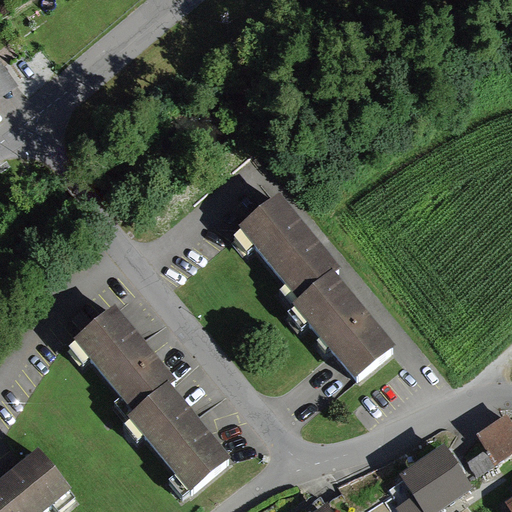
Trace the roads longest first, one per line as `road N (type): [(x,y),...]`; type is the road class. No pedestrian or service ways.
road 1 (residential): [(290,470),(106,217),(23,123)]
road 2 (residential): [(511,404),(456,407),(290,470)]
road 3 (residential): [(170,0),(23,123)]
